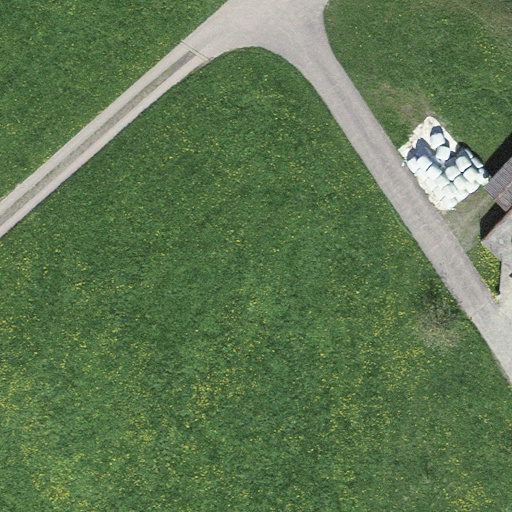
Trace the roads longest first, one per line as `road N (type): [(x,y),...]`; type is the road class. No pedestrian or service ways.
road 1 (track): [(276,2),(511,347)]
road 2 (track): [(276,2),(193,52),(0,221)]
